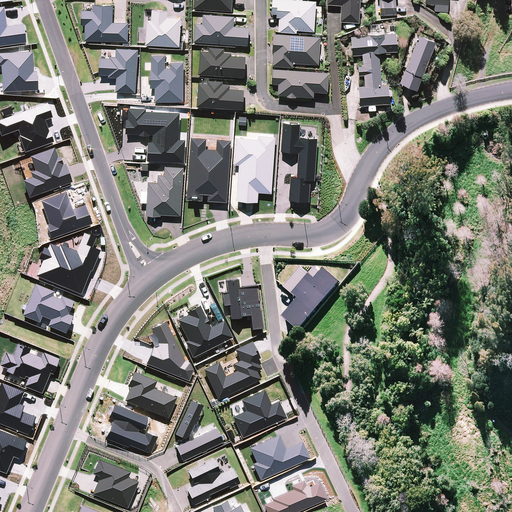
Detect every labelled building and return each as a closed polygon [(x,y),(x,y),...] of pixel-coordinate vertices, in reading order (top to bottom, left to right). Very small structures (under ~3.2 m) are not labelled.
[(196,0),(195,8),(231,12),(232,0),(196,0)] [(272,0),(272,13),(277,13),(277,17),(280,17),(279,31),(297,32),(297,30),(314,31),(316,1),(297,0),(272,0)] [(327,0),(327,4),(333,4),(342,5),(341,21),(359,22),(360,0),(327,0)] [(396,15),(395,0),(384,0),(380,0),(380,15),(396,15)] [(448,0),(426,0),(426,4),(435,4),(435,11),(448,11),(448,0)] [(234,16),(203,14),(203,24),(197,24),(196,41),(247,45),(249,27),(234,26),(234,16)] [(352,55),(363,54),(364,66),(359,67),(359,75),(365,75),(366,87),(359,87),(361,106),(375,104),(390,103),(388,84),(382,85),(379,53),(398,51),(396,33),(351,37),(352,55)] [(320,37),(274,34),(273,66),(292,67),(292,63),(319,64),(320,37)] [(436,41),(419,34),(400,83),(417,90),(436,41)] [(244,77),(245,56),(231,56),(231,53),(224,52),(224,48),(209,47),(209,51),(200,51),(199,75),(244,77)] [(286,95),(286,97),(296,97),(296,96),(314,97),(314,91),(328,92),(329,73),(273,69),(272,83),(279,83),(278,95),(286,95)] [(146,90),(141,90),(140,94),(146,94),(145,96),(166,98),(167,82),(147,80),(146,90)] [(229,89),(229,84),(223,84),(223,81),(199,80),(198,107),(243,109),(244,90),(229,89)] [(174,112),(153,110),(151,132),(172,134),(174,112)]
